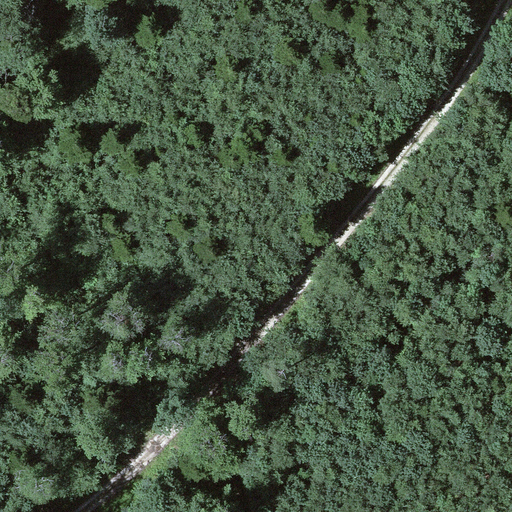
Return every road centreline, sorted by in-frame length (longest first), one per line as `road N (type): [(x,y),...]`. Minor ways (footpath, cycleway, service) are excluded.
road 1 (track): [(506,0),(429,129),(292,301),(88,511)]
road 2 (track): [(250,346),(237,478),(246,511)]
